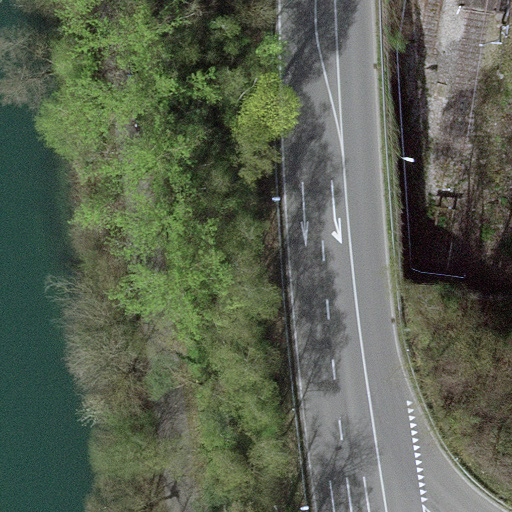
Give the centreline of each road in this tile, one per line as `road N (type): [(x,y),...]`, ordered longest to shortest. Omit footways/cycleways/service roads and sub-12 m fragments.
road 1 (unclassified): [(124,0),(151,158),(189,511)]
road 2 (secondary): [(353,412),(326,182),(324,0)]
road 3 (unclassified): [(472,511),(353,412)]
